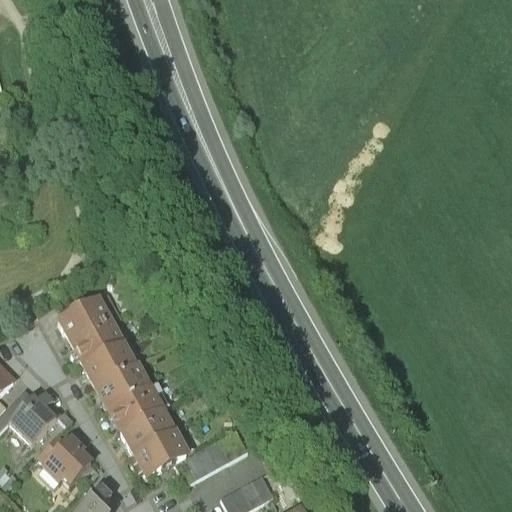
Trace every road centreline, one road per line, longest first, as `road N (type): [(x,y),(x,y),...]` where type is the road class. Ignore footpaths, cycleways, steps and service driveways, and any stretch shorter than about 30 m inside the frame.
road 1 (primary): [(144,0),(225,194),(405,511)]
road 2 (residential): [(29,319),(149,511)]
